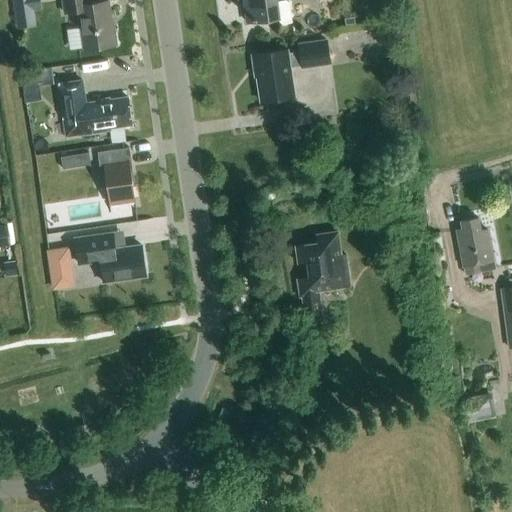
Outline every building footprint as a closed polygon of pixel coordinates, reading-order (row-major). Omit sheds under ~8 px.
[(42,10),(40,0),(12,0),(17,28),(36,25),(34,11),(42,10)] [(89,4),(88,0),(62,0),(64,13),(78,11),(83,49),(116,44),(113,25),(111,25),(108,1),(89,4)] [(285,0),(276,2),(276,0),(243,0),(247,22),(279,18),(279,22),(282,24),(292,23),(289,3),(285,0)] [(352,0),(353,12),(376,11),(375,0),(352,0)] [(389,29),(376,31),(377,44),(390,42),(389,29)] [(255,70),(260,101),(294,96),(290,68),(301,66),(302,68),(329,64),(326,40),(298,44),(299,51),(287,53),(287,50),(252,55),(254,70),(255,70)] [(56,66),(26,69),(29,98),(44,97),(42,80),(58,79),(56,66)] [(58,84),(66,136),(110,130),(110,128),(131,125),(127,97),(85,103),(82,80),(58,84)] [(68,166),(95,161),(92,148),(65,153),(68,166)] [(135,200),(129,161),(125,162),(123,148),(97,152),(99,166),(103,165),(109,204),(135,200)] [(463,265),(478,262),(480,272),(494,270),(487,228),(480,229),(478,219),(461,222),(463,229),(457,231),(463,265)] [(7,223),(0,224),(0,246),(10,245),(7,223)] [(307,262),(309,276),(296,278),(299,298),(302,297),(306,322),(322,320),(318,290),(350,286),(345,255),(341,255),(337,232),(316,235),(317,242),(295,246),(298,264),(307,262)] [(145,276),(141,245),(106,250),(104,234),(75,238),(79,264),(100,261),(103,282),(145,276)] [(73,243),(51,247),(57,288),(80,284),(73,243)] [(511,286),(500,288),(508,348),(511,347),(511,286)] [(308,365),(311,382),(339,378),(336,360),(308,365)] [(464,398),(468,421),(494,416),(490,393),(464,398)]
